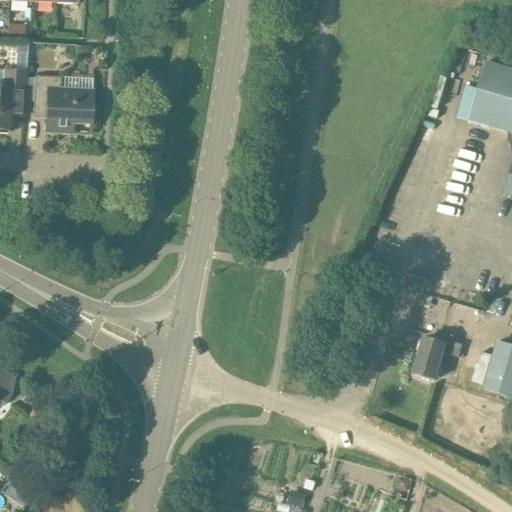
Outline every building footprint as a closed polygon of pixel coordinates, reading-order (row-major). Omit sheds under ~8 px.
[(511,70),(485,63),(468,123),(510,135),(511,142),(511,168),(504,195),(511,197),(511,70)] [(0,130),(8,131),(9,116),(23,116),(25,73),(3,72),(2,90),(0,90),(0,130)] [(90,135),(92,91),(60,89),(61,78),(34,76),(33,110),(46,111),(45,133),(90,135)] [(446,342),(445,347),(423,340),(413,374),(435,381),(442,355),(458,359),(461,347),(446,342)] [(511,347),(496,344),(483,392),(511,399),(511,347)] [(14,379),(0,368),(0,401),(4,405),(10,397),(14,379)] [(23,391),(17,399),(25,404),(31,397),(23,391)]
